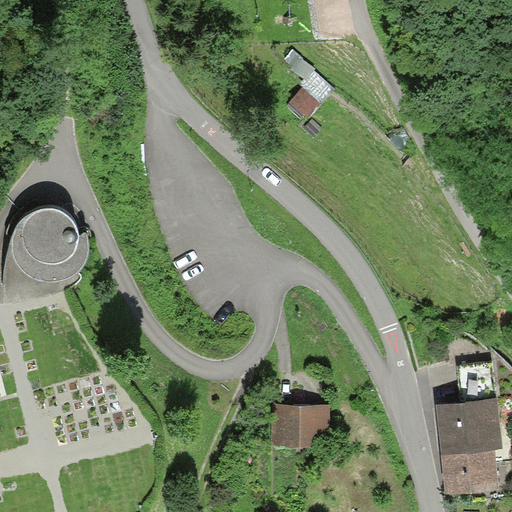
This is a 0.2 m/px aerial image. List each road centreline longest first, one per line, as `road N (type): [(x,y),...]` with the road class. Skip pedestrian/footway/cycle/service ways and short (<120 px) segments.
road 1 (unclassified): [(438,511),(428,442),(389,325),(359,272),(324,228),(196,125),(141,0)]
road 2 (residential): [(511,297),(364,47),(352,0)]
